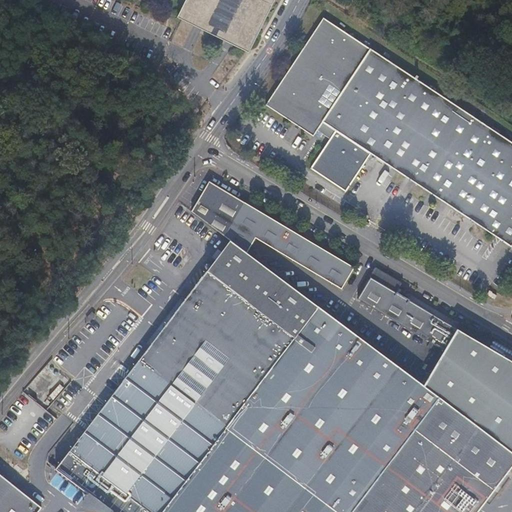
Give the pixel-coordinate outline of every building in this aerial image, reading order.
[(228,42),(249,52),(274,0),(187,0),(179,18),(197,27),(228,42)] [(511,141),(324,18),(268,104),(322,138),(326,132),(338,140),(317,169),(353,194),(379,156),(511,247),(511,141)] [(209,182),(191,211),(230,240),(246,252),(255,238),(341,288),(354,267),(209,182)] [(424,386),(246,252),(230,240),(190,292),(165,326),(56,469),(100,502),(113,511),(475,511),(511,463),(511,452),(451,406),(424,386)] [(344,252),(342,255),(356,263),(358,261),(344,252)] [(372,275),(373,275),(359,298),(444,349),(424,386),(451,406),(487,347),(397,293),(403,283),(377,267),(372,275)] [(511,361),(487,347),(451,406),(511,452),(511,361)] [(0,511),(37,511),(41,507),(0,474),(0,511)]
